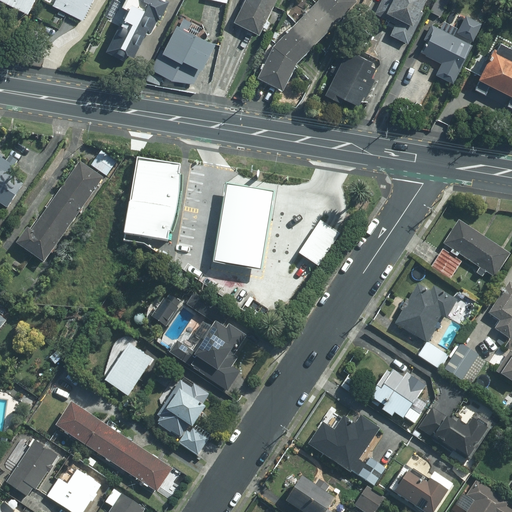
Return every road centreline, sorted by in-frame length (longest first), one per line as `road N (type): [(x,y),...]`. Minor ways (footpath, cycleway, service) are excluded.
road 1 (primary): [(0,90),(432,159)]
road 2 (residential): [(432,159),(205,511)]
